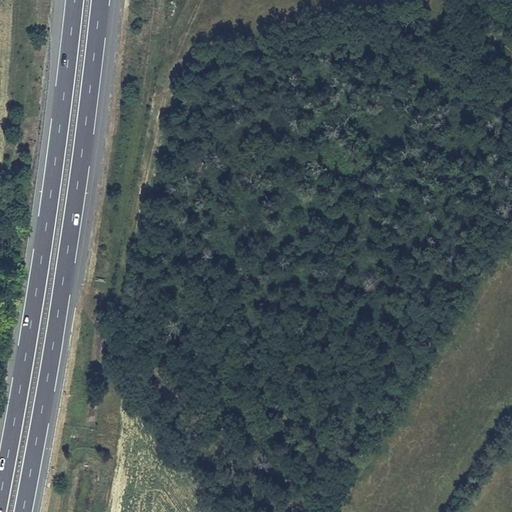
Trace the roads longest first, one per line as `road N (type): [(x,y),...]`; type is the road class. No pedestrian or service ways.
road 1 (motorway): [(22,511),(99,0)]
road 2 (motorway): [(74,0),(0,496)]
